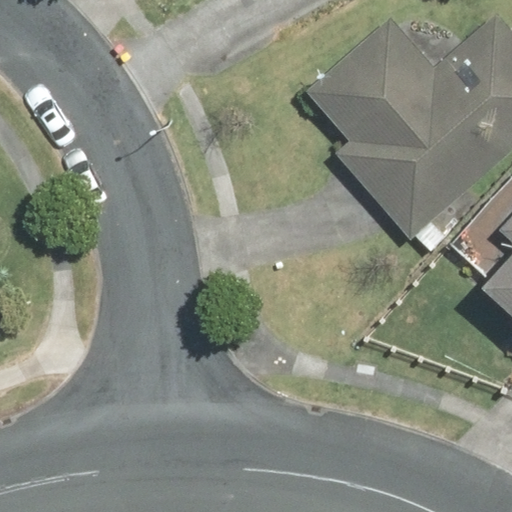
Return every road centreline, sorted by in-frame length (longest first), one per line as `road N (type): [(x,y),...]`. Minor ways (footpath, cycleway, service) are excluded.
road 1 (residential): [(0,9),(21,21),(90,99),(141,231),(175,457)]
road 2 (residential): [(175,457),(326,477),(428,511)]
road 3 (residential): [(0,496),(175,457)]
